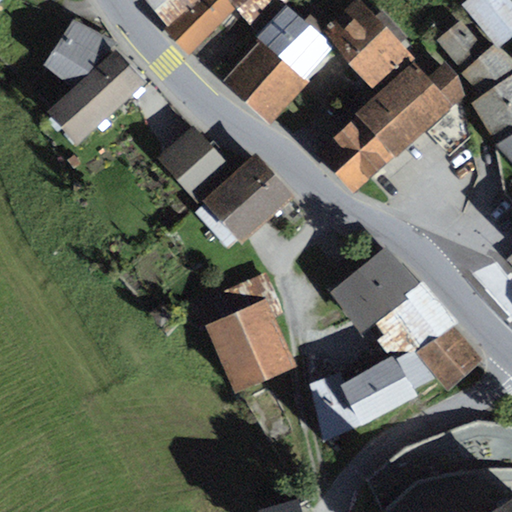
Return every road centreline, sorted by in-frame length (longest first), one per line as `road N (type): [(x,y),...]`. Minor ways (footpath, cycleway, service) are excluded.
road 1 (primary): [(511,354),(396,235),(343,211),(190,89),(116,0)]
road 2 (track): [(331,511),(302,398),(289,257),(335,205)]
road 3 (residential): [(511,374),(383,442),(331,511)]
